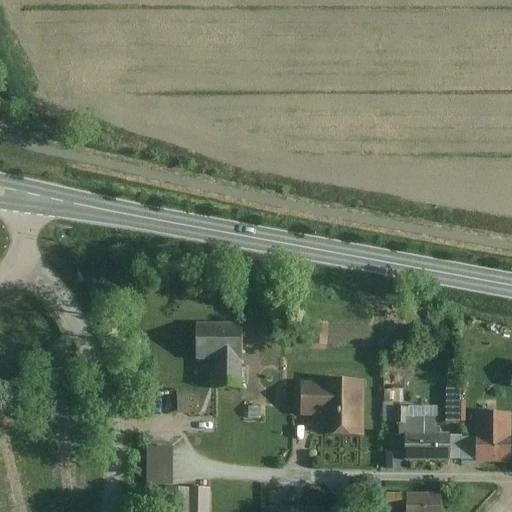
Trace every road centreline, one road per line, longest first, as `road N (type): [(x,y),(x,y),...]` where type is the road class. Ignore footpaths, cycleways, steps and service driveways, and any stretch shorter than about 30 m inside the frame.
road 1 (secondary): [(33,199),(511,287)]
road 2 (residential): [(20,261),(58,289),(99,373),(115,464),(108,511)]
road 3 (residential): [(511,482),(250,475)]
